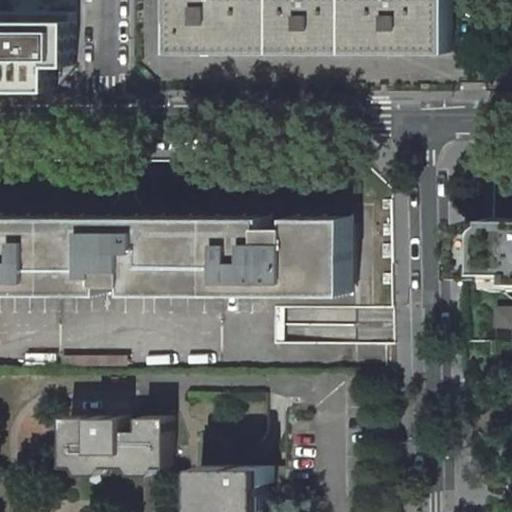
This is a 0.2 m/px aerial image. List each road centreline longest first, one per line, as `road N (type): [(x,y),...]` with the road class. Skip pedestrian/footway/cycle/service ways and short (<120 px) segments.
road 1 (residential): [(433,511),(425,127)]
road 2 (residential): [(107,126),(425,127)]
road 3 (residential): [(107,126),(108,0)]
